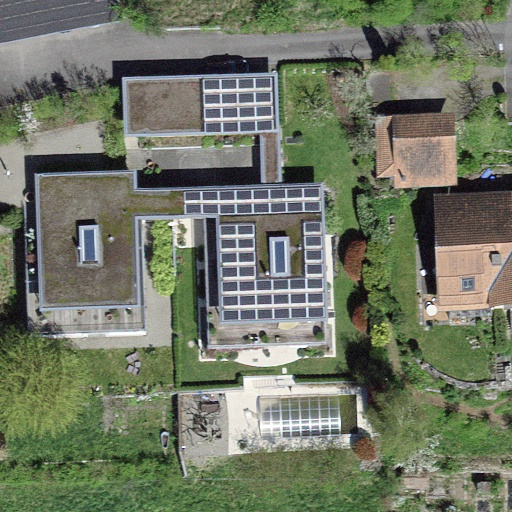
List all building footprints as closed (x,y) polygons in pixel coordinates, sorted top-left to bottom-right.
[(116,0),(0,0),(0,50),(121,26),(116,0)] [(279,77),(123,80),(124,137),(281,133),(279,77)] [(443,120),(397,122),(399,181),(445,180),(443,120)] [(282,185),(281,133),(261,134),(262,185),(282,185)] [(139,215),(139,188),(138,171),(21,174),(25,342),(142,339),(139,215)] [(334,317),(331,184),(282,185),(262,185),(228,186),(228,213),(231,319),(334,317)] [(228,213),(228,186),(139,188),(139,215),(228,213)] [(511,195),(437,198),(441,307),(511,304),(511,195)] [(360,390),(296,393),(297,436),(362,433),(360,390)]
